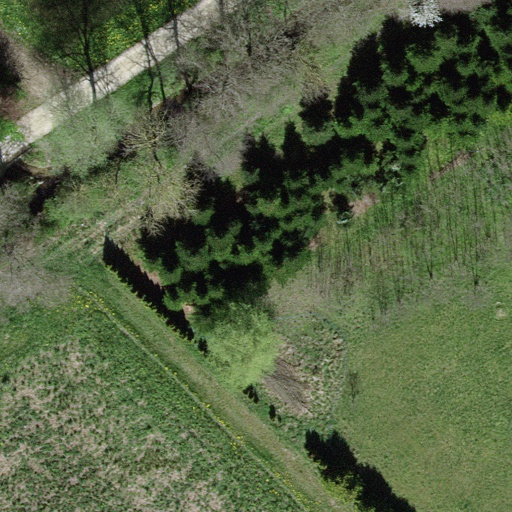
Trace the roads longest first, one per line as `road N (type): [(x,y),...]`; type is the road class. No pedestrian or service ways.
road 1 (track): [(353,511),(75,265)]
road 2 (track): [(214,0),(59,101)]
